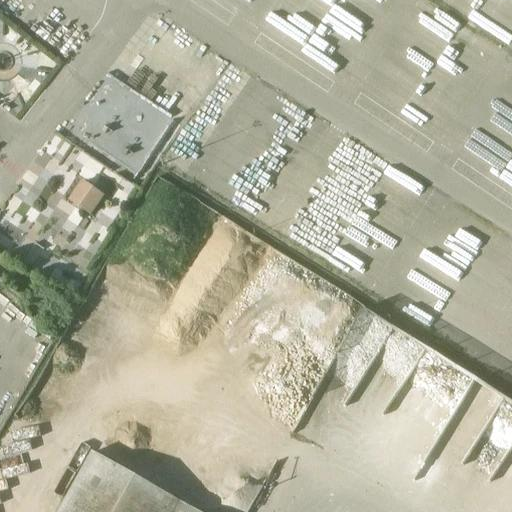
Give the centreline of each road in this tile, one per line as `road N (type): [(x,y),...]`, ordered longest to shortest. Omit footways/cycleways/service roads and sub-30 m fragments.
road 1 (unknown): [(11,511),(101,390),(131,374),(160,371),(192,374),(373,511)]
road 2 (unknown): [(163,0),(511,217)]
road 3 (unknown): [(0,165),(48,108),(113,0)]
